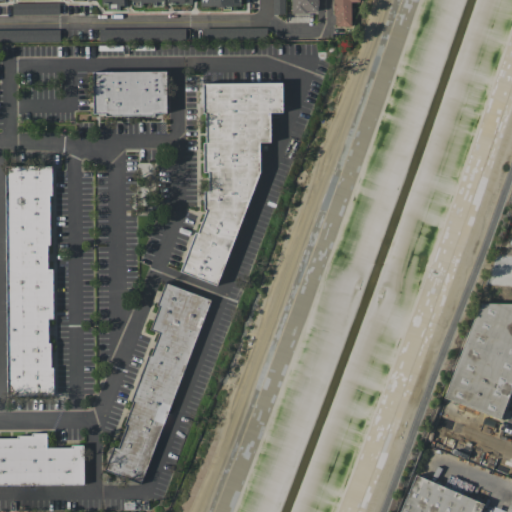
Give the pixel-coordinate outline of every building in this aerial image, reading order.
[(317,0),(312,0),(291,0),(291,13),(318,13),(317,0)] [(350,27),(350,1),(333,0),(333,26),(350,27)] [(59,3),(12,3),(11,14),(59,15),(59,3)] [(165,71),(165,114),(104,114),(104,113),(92,113),(91,71),(165,71)] [(217,285),(180,272),(202,208),(202,207),(202,190),(208,190),(208,173),(202,171),(202,143),(203,142),(203,82),(282,83),(281,112),(269,112),(269,142),(259,142),(258,168),(217,285)] [(6,394),(4,165),(48,165),(49,268),(51,268),(52,318),(49,318),(50,394),(6,394)] [(205,296),(145,484),(103,471),(111,446),(117,448),(154,331),(149,329),(163,283),(205,296)] [(480,305),(511,306),(511,387),(500,419),(444,398),(480,305)] [(0,484),(0,435),(45,435),(45,446),(82,446),(82,484),(0,484)] [(505,511),(511,497),(511,511),(400,511),(416,475),(484,504),(480,511),(505,511)]
